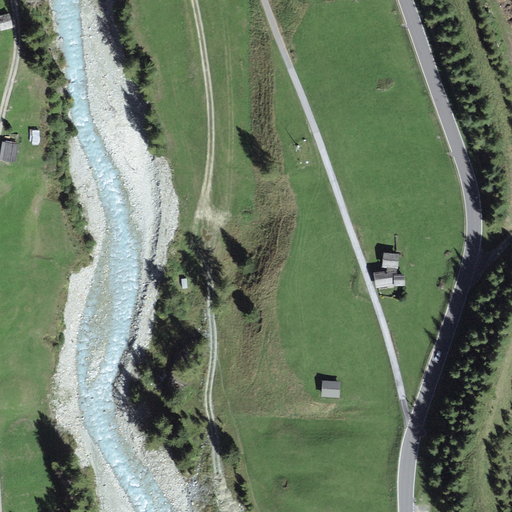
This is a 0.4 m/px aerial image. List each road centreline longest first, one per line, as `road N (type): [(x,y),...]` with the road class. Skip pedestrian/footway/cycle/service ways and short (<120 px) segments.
road 1 (secondary): [(405,0),(468,179),(474,222),(465,275),(411,439),(406,511)]
road 2 (track): [(194,0),(210,126),(202,236),(212,343),(207,400),(231,511)]
road 3 (track): [(16,0),(19,29),(0,125)]
